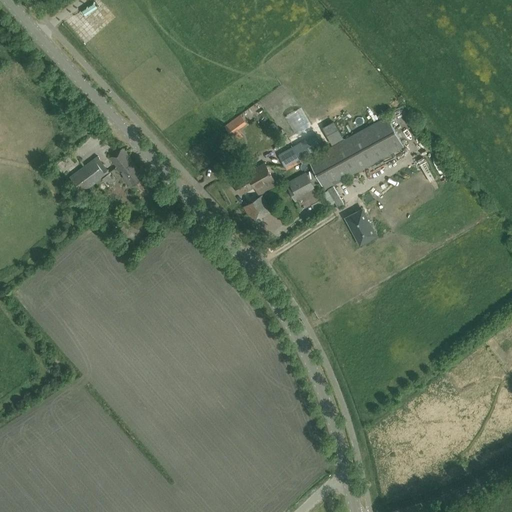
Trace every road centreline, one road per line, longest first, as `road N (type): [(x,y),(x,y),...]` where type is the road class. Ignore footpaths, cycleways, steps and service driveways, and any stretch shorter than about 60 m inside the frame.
road 1 (tertiary): [(355,511),(328,402),(258,274),(11,0)]
road 2 (track): [(0,41),(62,121),(64,132),(36,164),(36,179),(71,226),(0,286)]
road 3 (track): [(0,299),(42,371),(35,389),(0,412)]
